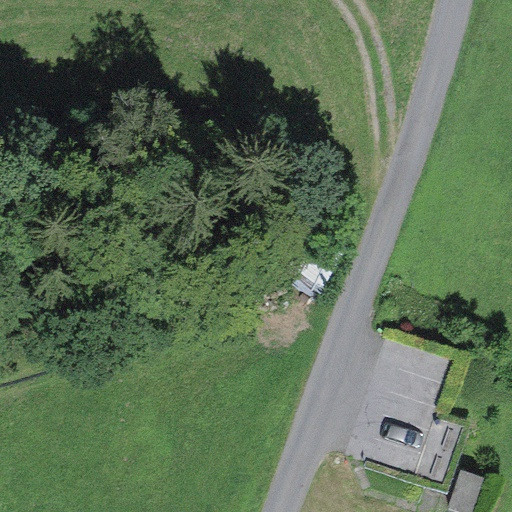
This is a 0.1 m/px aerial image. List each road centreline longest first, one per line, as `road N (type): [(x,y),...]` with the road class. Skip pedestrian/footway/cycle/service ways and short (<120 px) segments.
road 1 (unclassified): [(279,511),(429,98),(454,0)]
road 2 (track): [(346,0),(375,67),(398,185)]
